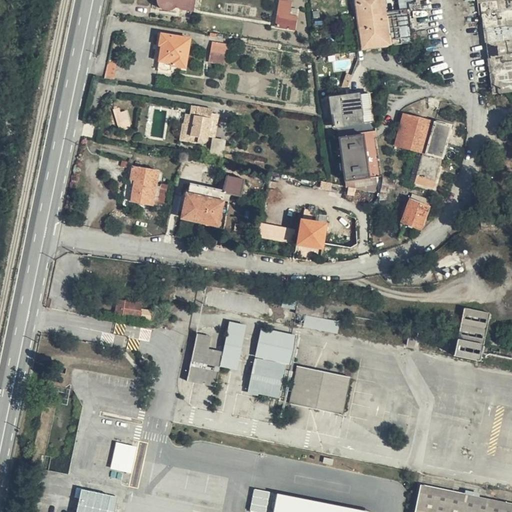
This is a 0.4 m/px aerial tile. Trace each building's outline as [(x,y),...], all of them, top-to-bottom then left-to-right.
[(289,0),(280,0),(276,25),(292,28),(295,10),(289,8),(289,0)] [(358,0),(364,48),(392,45),(386,0),(358,0)] [(511,0),(476,0),(485,83),(511,78),(511,0)] [(191,36),(164,31),(158,64),(174,67),(174,62),(187,64),(191,36)] [(228,54),(230,44),(213,41),(212,50),(228,54)] [(97,60),(105,62),(109,50),(101,47),(97,60)] [(209,64),(225,68),(228,54),(212,50),(209,64)] [(107,60),(104,78),(114,80),(118,62),(107,60)] [(369,90),(330,93),(334,120),(360,117),(359,108),(371,106),(369,90)] [(107,94),(102,96),(107,116),(119,114),(115,98),(108,99),(107,94)] [(203,98),(188,95),(186,105),(175,102),(174,110),(172,113),(168,131),(186,135),(187,132),(192,133),(197,129),(203,98)] [(426,115),(393,106),(392,107),(385,134),(419,142),(426,115)] [(444,119),(426,115),(419,142),(437,147),(444,119)] [(367,132),(341,134),(346,179),(373,176),(367,132)] [(436,153),(417,148),(411,175),(429,180),(436,153)] [(135,162),(132,176),(135,177),(130,200),(150,204),(157,166),(135,162)] [(229,175),(224,190),(242,194),(245,180),(229,175)] [(215,223),(224,190),(197,182),(187,214),(215,223)] [(413,196),(394,193),(391,208),(387,207),(384,218),(388,219),(388,222),(406,226),(413,196)] [(319,215),(296,212),(293,233),(315,237),(319,215)] [(251,227),(287,233),(289,220),(254,214),(251,227)] [(211,286),(207,306),(264,317),(268,298),(211,286)] [(127,298),(119,300),(116,312),(152,320),(154,310),(142,307),(143,302),(127,298)] [(467,308),(464,324),(489,328),(493,314),(467,308)] [(413,314),(404,312),(400,328),(410,330),(413,314)] [(306,315),(304,324),(339,332),(341,322),(306,315)] [(268,358),(291,363),(298,331),(264,324),(257,356),(268,358)] [(489,328),(464,324),(457,355),(482,360),(489,328)] [(222,357),(220,369),(235,372),(244,328),(229,325),(222,357)] [(198,334),(195,351),(209,354),(213,337),(198,334)] [(209,354),(195,351),(189,377),(217,383),(222,357),(209,354)] [(262,384),(268,358),(257,356),(251,382),(262,384)] [(291,363),(268,358),(262,384),(286,389),(291,363)] [(345,415),(346,409),(351,382),(352,379),(299,366),(291,403),(345,415)] [(138,446),(117,442),(111,468),(132,473),(138,446)] [(511,511),(511,502),(505,502),(504,506),(471,499),(472,494),(423,483),(416,511),(511,511)] [(115,511),(119,496),(83,488),(77,511),(115,511)] [(253,488),(249,511),(256,511),(266,511),(270,491),(253,488)] [(373,511),(374,510),(279,492),(274,511),(373,511)] [(504,506),(505,502),(472,494),(471,499),(504,506)]
